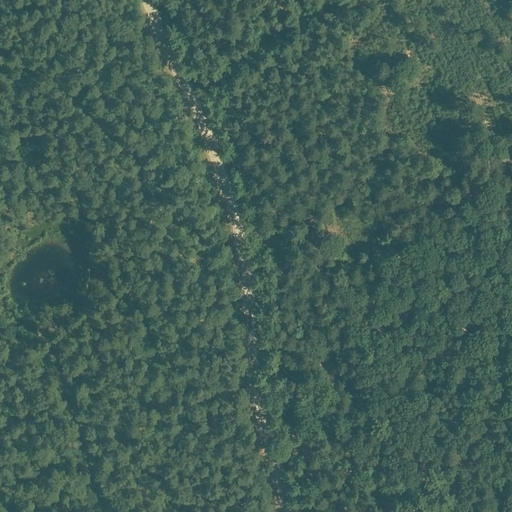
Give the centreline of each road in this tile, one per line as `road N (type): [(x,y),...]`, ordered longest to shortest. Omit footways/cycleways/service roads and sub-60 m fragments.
road 1 (track): [(285,511),(251,383),(234,224),(145,0)]
road 2 (track): [(45,329),(88,295),(91,277),(73,225),(0,113)]
road 3 (track): [(101,511),(45,329)]
